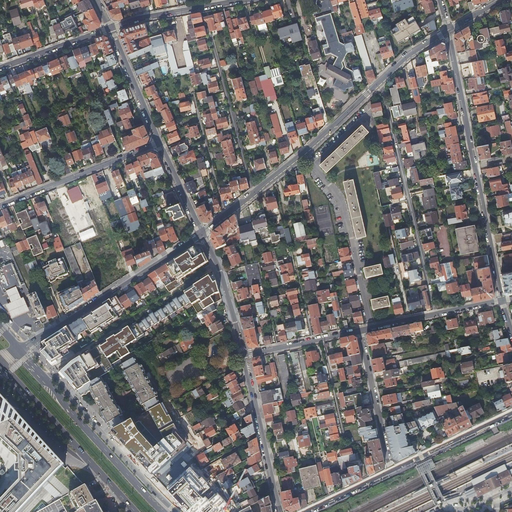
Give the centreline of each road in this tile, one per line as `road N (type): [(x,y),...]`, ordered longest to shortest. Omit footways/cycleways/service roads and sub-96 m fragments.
road 1 (residential): [(447,32),(501,299)]
road 2 (residential): [(380,81),(435,313)]
road 3 (tertiary): [(201,233),(19,350)]
road 4 (unclassified): [(175,511),(55,377),(44,378)]
road 5 (primary): [(163,511),(44,378)]
road 6 (residential): [(158,143),(0,206)]
road 7 (tertiary): [(380,81),(252,193)]
road 8 (residential): [(210,35),(252,193)]
road 9 (residential): [(280,511),(243,355)]
road 10 (residential): [(391,470),(359,330)]
road 11 (residential): [(110,28),(242,0)]
road 12 (residential): [(391,470),(511,412)]
road 13 (residential): [(243,355),(201,233)]
road 14 (residential): [(158,143),(110,28)]
